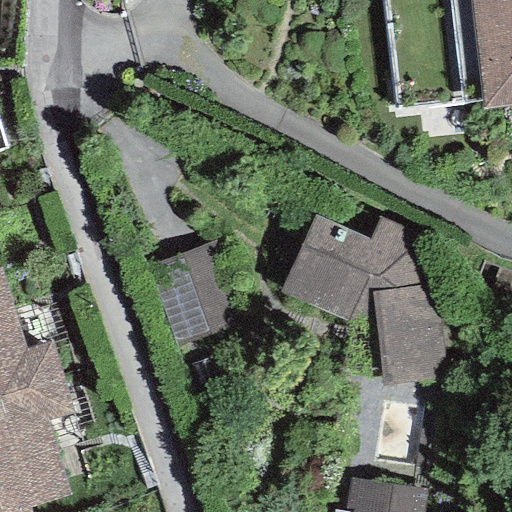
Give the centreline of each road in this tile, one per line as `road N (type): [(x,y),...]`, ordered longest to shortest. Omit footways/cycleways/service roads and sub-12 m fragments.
road 1 (residential): [(60,0),(51,96),(172,511)]
road 2 (unknown): [(57,36),(245,108),(491,230)]
